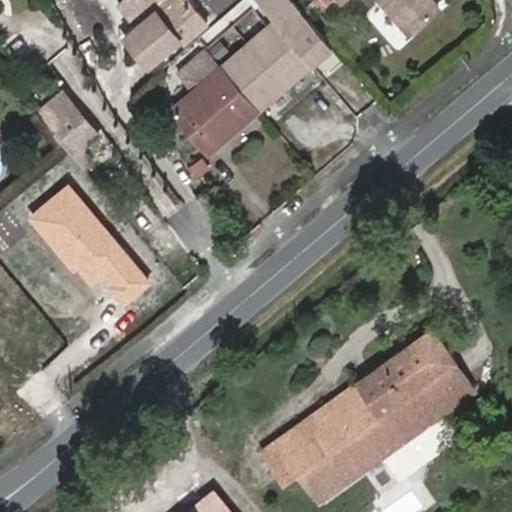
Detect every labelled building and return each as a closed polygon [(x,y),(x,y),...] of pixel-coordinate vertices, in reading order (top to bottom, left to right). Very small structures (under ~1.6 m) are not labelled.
[(123,0),(120,3),(133,19),(137,23),(126,33),(150,63),(180,39),(184,43),(210,22),(192,0),(123,0)] [(256,0),(259,3),(209,45),(262,107),(336,43),(306,8),(298,0),(256,0)] [(340,0),(342,2),(344,0),(382,0),(412,35),(443,9),(435,0),(340,0)] [(133,19),(122,28),(126,33),(137,23),(133,19)] [(210,152),(262,107),(209,45),(180,70),(194,89),(172,107),(210,152)] [(79,155),(103,135),(68,92),(43,113),(69,143),(79,155)] [(478,389),(433,326),(262,450),(284,483),(303,469),(324,500),(478,389)]
